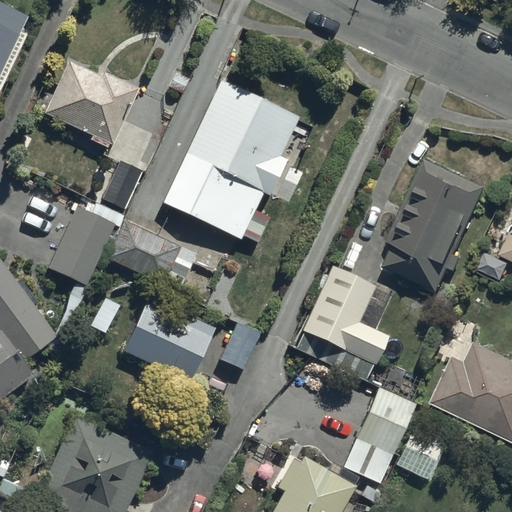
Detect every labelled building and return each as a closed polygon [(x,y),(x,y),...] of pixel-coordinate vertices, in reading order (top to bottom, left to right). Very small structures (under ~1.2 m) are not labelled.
[(0,76),(24,22),(0,11),(0,76)] [(67,68),(43,121),(109,152),(136,93),(102,77),(99,83),(67,68)] [(297,124),(217,88),(160,211),(240,246),(260,200),(268,204),(285,165),(279,163),(297,124)] [(99,202),(122,213),(140,177),(117,165),(99,202)] [(447,273),(445,272),(484,192),(441,171),(438,177),(421,170),(385,246),(394,250),(384,271),(436,296),(447,273)] [(45,272),(82,290),(113,230),(116,232),(123,218),(82,198),(45,272)] [(122,225),(104,263),(177,296),(194,259),(122,225)] [(511,230),(498,259),(511,265),(511,230)] [(0,404),(30,382),(20,370),(57,340),(31,309),(37,304),(20,282),(15,286),(0,268),(0,404)] [(373,292),(330,273),(300,341),(374,373),(387,342),(357,329),(373,292)] [(119,310),(103,301),(86,330),(103,339),(119,310)] [(172,314),(170,319),(142,307),(120,358),(189,388),(213,332),(172,314)] [(260,336),(235,326),(219,365),(245,375),(260,336)] [(463,365),(451,360),(428,409),(511,447),(511,363),(471,347),(463,365)] [(30,511),(44,511),(48,506),(54,508),(51,511),(126,511),(150,458),(71,423),(36,501),(30,497),(25,510),(30,511)] [(354,443),(341,473),(377,489),(391,459),(354,443)] [(299,469),(291,464),(274,492),(283,497),(274,511),(341,511),(353,493),(302,463),(299,469)] [(12,511),(22,492),(2,482),(0,486),(0,511),(12,511)]
